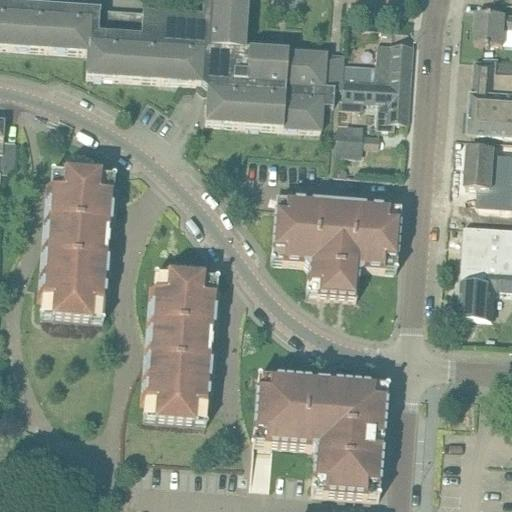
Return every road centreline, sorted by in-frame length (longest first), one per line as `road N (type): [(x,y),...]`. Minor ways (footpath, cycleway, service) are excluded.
road 1 (unclassified): [(0,92),(84,123),(142,157),(297,327),(335,349),(409,369)]
road 2 (tertiary): [(420,206),(438,0)]
road 3 (residential): [(241,192),(420,206)]
road 4 (tertiary): [(409,369),(420,206)]
road 5 (tertiary): [(399,511),(409,369)]
